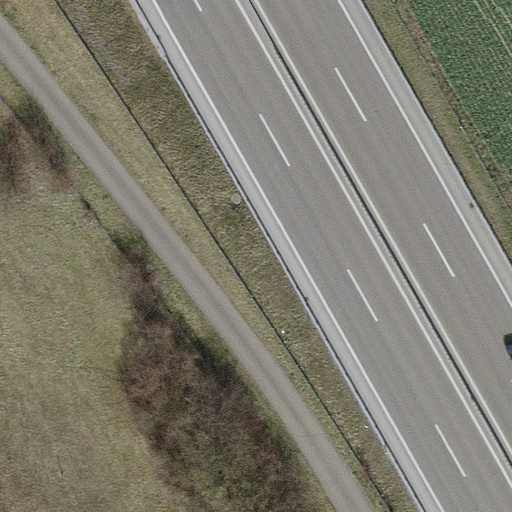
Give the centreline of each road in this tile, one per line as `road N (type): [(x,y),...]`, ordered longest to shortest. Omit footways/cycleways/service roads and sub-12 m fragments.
road 1 (motorway): [(194,0),(484,511)]
road 2 (motorway): [(511,372),(300,0)]
